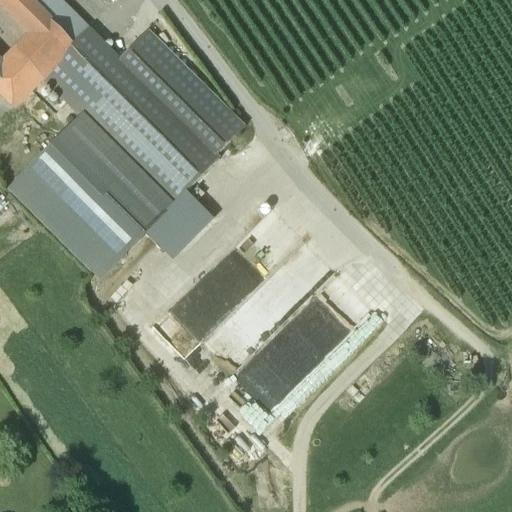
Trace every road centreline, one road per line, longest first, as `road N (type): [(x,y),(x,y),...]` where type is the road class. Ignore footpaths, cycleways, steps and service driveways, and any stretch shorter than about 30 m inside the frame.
road 1 (track): [(297,511),(304,428),(403,320),(412,286)]
road 2 (track): [(371,511),(384,482),(482,389),(489,365)]
